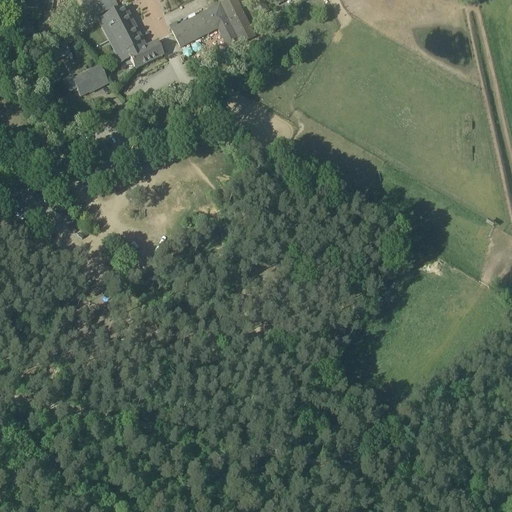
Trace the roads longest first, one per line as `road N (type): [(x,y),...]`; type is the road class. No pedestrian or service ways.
road 1 (track): [(0,392),(388,474)]
road 2 (unclassified): [(0,168),(85,152),(152,82),(181,67)]
road 3 (track): [(388,474),(511,502)]
